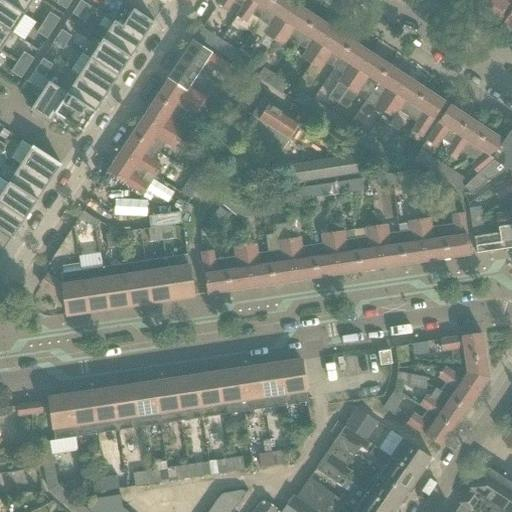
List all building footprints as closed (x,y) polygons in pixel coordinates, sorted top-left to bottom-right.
[(0,0),(23,14),(24,15),(33,0),(0,0)] [(0,0),(0,25),(11,33),(12,33),(23,41),(35,23),(24,15),(23,14),(0,0)] [(66,10),(70,3),(64,0),(57,0),(55,3),(66,10)] [(232,3),(240,8),(245,0),(219,0),(217,4),(227,11),(232,3)] [(250,15),(259,21),(273,0),(245,0),(240,8),(236,16),(245,22),(250,15)] [(264,34),(273,40),(296,5),(288,0),(273,0),(259,21),(269,27),(264,34)] [(462,0),(477,10),(483,0),(462,0)] [(483,0),(477,10),(496,22),(507,5),(510,0),(483,0)] [(91,7),(80,1),(76,7),(86,14),(91,7)] [(287,39),(296,45),(314,17),(296,5),(273,40),(282,46),(287,39)] [(86,14),(76,7),(72,14),(82,21),(86,14)] [(511,8),(501,25),(511,32),(511,8)] [(122,27),(121,28),(142,41),(142,40),(154,23),(134,10),(133,10),(122,27)] [(45,19),(55,26),(59,19),(49,13),(45,19)] [(300,58),(310,65),(333,29),(314,17),(296,45),(305,51),(300,58)] [(51,33),(55,26),(45,19),(41,25),(41,26),(50,33),(51,33)] [(113,23),(102,41),(128,58),(130,59),(142,41),(121,28),(122,27),(114,21),(114,22),(113,23)] [(0,51),(12,33),(11,33),(0,25),(0,51)] [(46,40),(51,33),(41,26),(36,33),(46,40)] [(323,63),(333,69),(351,41),(333,29),(310,65),(318,70),(323,63)] [(61,30),(57,36),(57,37),(67,43),(71,37),(61,30)] [(201,41),(215,50),(221,41),(207,32),(201,41)] [(62,50),(67,43),(57,37),(52,44),(62,50)] [(130,59),(101,41),(90,59),(118,78),(130,59)] [(328,97),(337,103),(370,53),(351,41),(333,69),(342,75),(328,97)] [(192,42),(180,61),(207,79),(213,69),(221,75),(228,65),(192,42)] [(220,53),(233,61),(239,52),(226,43),(220,53)] [(29,66),(34,59),(33,59),(23,52),(20,58),(19,59),(29,65),(29,66)] [(239,52),(233,61),(246,69),(253,60),(239,52)] [(365,101),(370,93),(388,66),(370,53),(337,103),(346,109),(356,95),(365,101)] [(19,59),(16,64),(15,66),(25,72),(29,66),(29,65),(19,59)] [(42,59),(39,65),(38,65),(48,72),(52,65),(42,59)] [(78,77),(106,96),(118,78),(90,59),(78,77)] [(180,61),(168,80),(203,103),(209,93),(201,88),(207,79),(180,61)] [(48,72),(38,65),(35,71),(34,72),(44,79),(48,72)] [(25,72),(15,66),(10,72),(20,79),(25,72)] [(374,107),(383,113),(407,78),(388,66),(370,93),(379,99),(374,107)] [(263,68),(256,78),(269,86),(276,76),(263,68)] [(276,76),(269,86),(282,95),(289,84),(276,76)] [(94,114),(106,96),(78,77),(67,94),(66,95),(93,114),(94,114)] [(407,78),(383,113),(391,118),(387,125),(397,132),(407,117),(425,90),(407,78)] [(168,80),(156,98),(183,116),(189,107),(197,112),(203,103),(168,80)] [(66,95),(67,94),(49,82),(36,102),(30,110),(50,123),(56,115),(54,114),(66,95)] [(248,88),(232,114),(242,120),(258,94),(248,88)] [(425,90),(407,117),(416,124),(411,132),(420,138),(444,102),(425,90)] [(300,92),(294,102),(306,110),(313,100),(300,92)] [(94,114),(93,114),(66,95),(54,114),(56,115),(82,132),(94,114)] [(156,98),(144,117),(179,140),(185,131),(177,126),(183,116),(156,98)] [(242,130),(279,153),(296,126),(300,129),(302,125),(261,99),(242,130)] [(313,100),(306,110),(318,117),(324,107),(313,100)] [(441,140),(450,146),(468,118),(449,106),(426,141),(436,147),(441,140)] [(144,117),(131,135),(159,153),(165,143),(173,149),(179,140),(144,117)] [(339,117),(332,128),(343,135),(349,124),(339,117)] [(459,152),(468,157),(486,130),(468,118),(450,146),(445,153),(454,160),(459,152)] [(224,124),(215,137),(226,144),(235,131),(224,124)] [(349,124),(343,135),(356,143),(362,133),(349,124)] [(477,173),(493,159),(505,142),(486,130),(468,157),(474,161),(470,165),(477,173)] [(477,173),(463,187),(472,196),(486,183),(508,168),(510,170),(511,169),(511,133),(505,142),(493,159),(477,173)] [(131,135),(119,154),(147,171),(155,177),(156,175),(161,167),(153,162),(159,153),(131,135)] [(226,144),(215,137),(209,148),(220,155),(226,144)] [(375,140),(368,150),(380,159),(387,148),(375,140)] [(61,165),(32,146),(20,165),(49,183),(61,165)] [(387,148),(380,159),(393,167),(400,156),(387,148)] [(419,150),(414,160),(419,163),(433,172),(439,162),(425,154),(419,150)] [(147,171),(119,154),(107,173),(142,196),(149,185),(141,179),(147,171)] [(362,154),(282,166),(285,183),(285,185),(365,172),(364,171),(362,154)] [(200,161),(191,174),(202,181),(211,168),(200,161)] [(433,172),(451,183),(457,174),(439,162),(433,172)] [(37,202),(49,183),(20,165),(8,183),(37,202)] [(497,201),(502,198),(511,196),(511,169),(510,170),(511,174),(511,177),(504,182),(492,189),(497,201)] [(406,172),(390,174),(392,186),(407,184),(406,172)] [(202,181),(191,174),(184,185),(196,192),(202,181)] [(390,174),(377,176),(378,188),(392,186),(390,174)] [(457,174),(451,183),(457,187),(462,190),(463,187),(467,180),(463,177),(457,174)] [(511,174),(502,178),(504,182),(511,177),(511,174)] [(426,175),(420,186),(445,201),(452,191),(426,175)] [(361,179),(346,181),(348,194),(359,193),(363,192),(361,179)] [(346,181),(325,185),(326,198),(348,194),(346,181)] [(0,204),(24,220),(37,202),(8,183),(0,195),(0,204)] [(325,185),(303,189),(305,202),(326,198),(325,185)] [(299,190),(281,193),(283,205),(305,202),(303,189),(299,190)] [(281,193),(259,196),(261,209),(283,205),(281,193)] [(259,196),(238,200),(240,212),(261,209),(259,196)] [(511,196),(502,198),(504,212),(494,214),(497,226),(511,223),(511,196)] [(179,200),(175,209),(183,213),(187,204),(179,200)] [(240,212),(238,200),(229,202),(231,214),(240,212)] [(24,220),(0,204),(0,230),(12,239),(24,220)] [(219,207),(208,220),(218,228),(229,215),(219,207)] [(481,207),(468,209),(470,220),(479,218),(482,216),(481,207)] [(83,211),(78,219),(93,228),(97,221),(83,211)] [(453,224),(442,226),(447,258),(469,254),(463,213),(451,215),(453,224)] [(147,219),(149,229),(160,227),(174,225),(181,224),(179,214),(147,219)] [(479,218),(470,220),(472,233),(473,233),(484,232),(482,216),(479,218)] [(429,218),(419,219),(425,261),(447,258),(442,226),(431,228),(429,218)] [(409,231),(399,233),(403,264),(425,261),(419,219),(407,221),(409,231)] [(218,228),(208,220),(200,229),(209,237),(218,228)] [(279,251),(268,252),(273,284),(294,281),(288,239),(286,224),(275,225),(279,251)] [(174,225),(160,227),(162,239),(176,237),(174,225)] [(386,225),(375,226),(382,268),(403,264),(399,233),(387,234),(386,225)] [(498,233),(474,237),(476,253),(476,254),(477,254),(478,254),(477,247),(487,246),(488,252),(511,248),(511,225),(497,227),(497,228),(498,233)] [(366,238),(355,239),(360,271),(382,268),(375,226),(364,228),(366,238)] [(149,229),(146,229),(148,241),(162,239),(160,227),(149,229)] [(343,231),(332,233),(338,274),(360,271),(355,239),(344,241),(343,231)] [(131,232),(119,233),(121,247),(133,245),(131,232)] [(106,235),(105,235),(106,236),(107,249),(121,247),(119,233),(106,235)] [(322,244),(311,246),(316,277),(338,274),(332,233),(321,235),(322,244)] [(300,238),(288,239),(294,281),(316,277),(311,246),(301,247),(300,238)] [(255,244),(245,246),(251,287),(273,284),(268,252),(257,254),(255,244)] [(235,257),(224,259),(229,291),(251,287),(245,246),(234,248),(235,257)] [(229,291),(224,259),(213,261),(212,251),(201,253),(207,294),(229,291)] [(186,254),(165,258),(171,299),(193,296),(190,276),(186,254)] [(165,258),(144,261),(150,303),(171,299),(165,258)] [(144,261),(123,264),(129,306),(150,303),(144,261)] [(123,264),(102,267),(108,309),(129,306),(123,264)] [(102,267),(81,270),(87,312),(108,309),(102,267)] [(87,312),(81,270),(60,274),(62,286),(46,276),(45,277),(39,285),(63,301),(66,315),(87,312)] [(481,334),(440,340),(442,353),(451,351),(453,361),(465,359),(485,356),(481,334)] [(426,342),(411,345),(413,356),(428,353),(426,342)] [(407,346),(395,348),(398,363),(410,361),(407,346)] [(389,350),(377,352),(380,366),(391,364),(389,350)] [(457,369),(453,374),(462,380),(463,380),(480,392),(488,379),(485,356),(465,359),(466,368),(457,369)] [(307,403),(305,387),(301,361),(279,364),(285,406),(307,403)] [(285,406),(279,364),(258,367),(265,409),(285,406)] [(265,409),(258,367),(238,370),(244,413),(265,409)] [(444,368),(438,378),(446,383),(440,392),(467,410),(480,392),(463,380),(462,380),(453,374),(444,368)] [(223,416),(244,413),(238,370),(216,373),(223,416)] [(216,373),(196,376),(202,419),(223,416),(216,373)] [(397,373),(396,379),(425,384),(427,378),(397,373)] [(175,380),(181,422),(202,419),(196,376),(175,380)] [(396,379),(395,384),(424,390),(425,384),(396,379)] [(175,380),(153,383),(159,425),(181,422),(175,380)] [(153,383),(132,386),(139,428),(159,425),(153,383)] [(118,431),(139,428),(132,386),(111,389),(118,431)] [(111,389),(90,392),(97,434),(118,431),(111,389)] [(426,395),(419,406),(426,411),(437,418),(437,417),(454,429),(467,410),(440,392),(435,389),(429,397),(426,395)] [(90,392),(70,395),(76,438),(97,434),(90,392)] [(70,395),(48,398),(48,402),(54,441),(76,438),(70,395)] [(391,395),(383,408),(392,414),(398,406),(401,402),(391,395)] [(42,403),(17,407),(18,416),(44,413),(42,403)] [(356,408),(344,425),(366,440),(378,423),(356,408)] [(413,414),(406,424),(425,437),(441,448),(454,429),(437,417),(437,418),(426,411),(421,419),(413,414)] [(344,427),(332,444),(353,458),(354,455),(360,447),(365,450),(369,444),(344,427)] [(291,442),(298,447),(307,433),(299,429),(291,442)] [(511,429),(503,442),(511,448),(511,429)] [(402,440),(390,458),(418,477),(423,469),(427,470),(433,461),(402,440)] [(48,442),(38,444),(41,457),(51,455),(48,442)] [(332,444),(320,461),(347,480),(351,474),(345,470),(353,458),(332,444)] [(385,465),(378,475),(406,495),(407,493),(410,494),(414,488),(413,484),(418,477),(390,458),(374,447),(368,454),(385,465)] [(273,466),(286,464),(284,451),(271,453),(273,466)] [(260,468),(273,466),(271,453),(258,455),(260,468)] [(51,455),(41,457),(43,467),(53,465),(51,455)] [(231,472),(244,470),(242,457),(229,459),(231,472)] [(218,474),(231,472),(229,459),(217,461),(218,474)] [(320,461),(316,468),(342,486),(347,480),(320,461)] [(189,479),(202,477),(200,464),(187,466),(189,479)] [(53,465),(43,467),(45,477),(55,474),(53,465)] [(187,466),(175,467),(177,481),(189,479),(187,466)] [(462,504),(456,511),(473,511),(472,511),(477,503),(478,501),(484,505),(501,479),(488,471),(485,469),(462,504)] [(148,485),(160,483),(158,470),(146,472),(148,485)] [(135,487),(148,485),(146,472),(133,474),(135,487)] [(55,474),(45,477),(48,490),(58,485),(55,474)] [(378,475),(366,493),(394,511),(399,504),(403,505),(407,499),(405,495),(406,495),(378,475)] [(106,491),(118,489),(117,476),(104,478),(106,491)] [(93,493),(106,491),(104,478),(91,480),(93,493)] [(309,478),(296,496),(319,511),(318,511),(333,511),(327,507),(335,497),(309,478)] [(511,486),(501,479),(484,505),(490,508),(490,509),(491,509),(488,511),(500,511),(511,495),(511,486)] [(81,481),(68,483),(68,485),(69,495),(71,496),(83,494),(82,482),(81,481)] [(58,485),(48,490),(60,501),(67,493),(58,485)] [(344,503),(354,510),(356,511),(393,511),(394,511),(366,493),(356,486),(344,503)] [(238,506),(246,493),(242,491),(222,494),(220,495),(238,506)] [(67,493),(60,501),(71,510),(78,502),(71,496),(69,495),(67,493)] [(99,498),(88,511),(89,511),(117,511),(122,507),(120,495),(119,495),(99,498)] [(220,495),(218,498),(213,505),(225,511),(233,511),(238,506),(220,495)] [(294,495),(286,506),(287,506),(294,511),(318,511),(319,511),(296,496),(294,495)] [(511,511),(511,495),(500,511),(511,511)] [(278,511),(261,500),(252,511),(278,511)] [(78,502),(71,510),(73,511),(86,511),(88,511),(78,502)]
